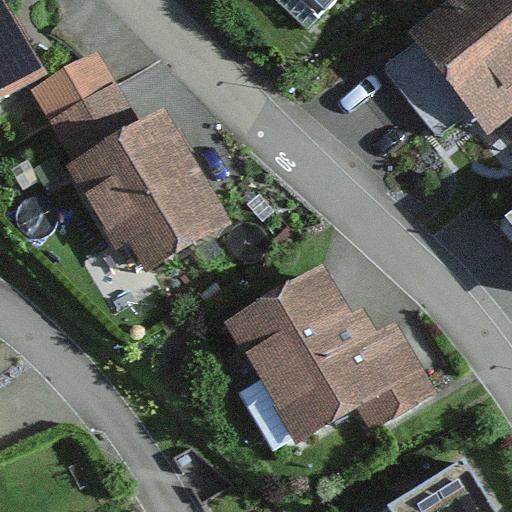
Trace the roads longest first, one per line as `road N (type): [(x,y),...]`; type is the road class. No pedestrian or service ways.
road 1 (residential): [(144,0),(431,279),(511,383)]
road 2 (residential): [(0,299),(24,305),(104,376),(188,511)]
